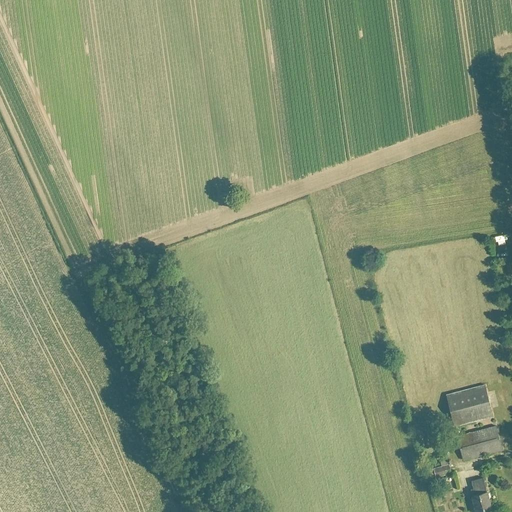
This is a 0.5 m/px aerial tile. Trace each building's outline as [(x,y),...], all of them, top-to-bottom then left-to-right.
[(497,240),(499,249),(511,246),(511,245),(510,237),(497,240)] [(494,417),(485,385),(447,395),(455,427),(494,417)] [(463,461),(502,451),(496,427),(457,437),(463,461)] [(433,470),(435,479),(451,474),(449,465),(433,470)] [(439,486),(448,484),(446,477),(437,480),(439,486)] [(476,511),(482,511),(492,510),(484,478),(472,481),(474,488),(472,489),(474,495),(473,496),(476,511)]
